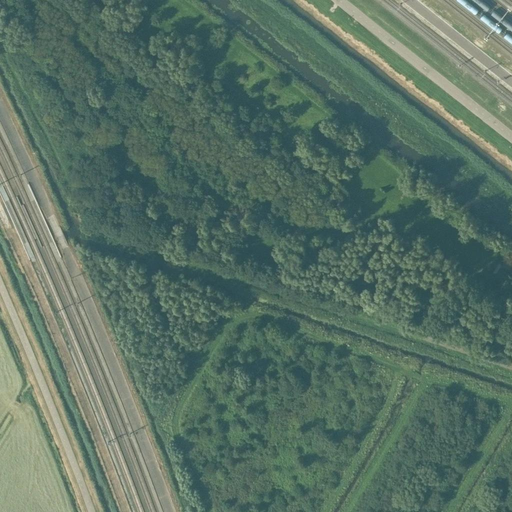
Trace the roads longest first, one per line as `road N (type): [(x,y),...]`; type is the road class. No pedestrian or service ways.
road 1 (track): [(209,511),(174,418),(232,321),(271,317),(424,382)]
road 2 (track): [(347,511),(424,382),(443,376),(508,401),(447,511)]
road 3 (track): [(125,511),(8,229)]
road 4 (track): [(401,370),(325,511)]
